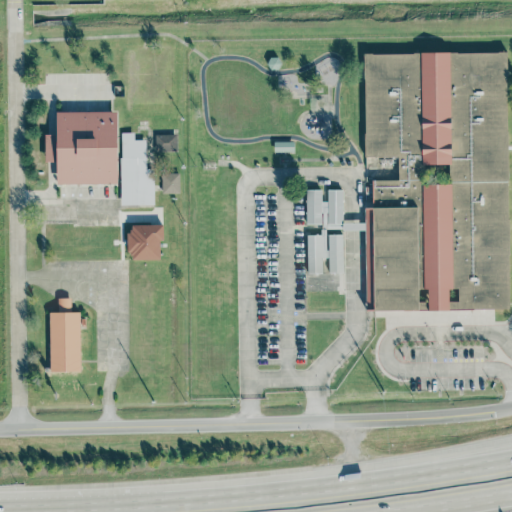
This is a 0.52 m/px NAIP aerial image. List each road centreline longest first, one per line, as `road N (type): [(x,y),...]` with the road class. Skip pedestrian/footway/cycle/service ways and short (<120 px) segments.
road 1 (residential): [(18,430),(14,0)]
road 2 (tertiary): [(405,420),(0,430)]
road 3 (motorway): [(511,439),(206,495)]
road 4 (motorway): [(511,463),(206,495)]
road 5 (motorway): [(386,511),(511,492)]
